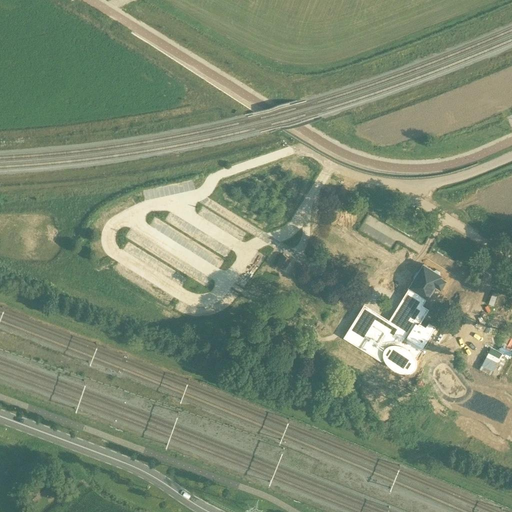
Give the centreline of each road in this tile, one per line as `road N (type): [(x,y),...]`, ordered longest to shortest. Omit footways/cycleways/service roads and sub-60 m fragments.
road 1 (unclassified): [(511,257),(429,209),(404,184),(447,180),(511,155)]
road 2 (tertiary): [(0,416),(152,476),(206,511)]
